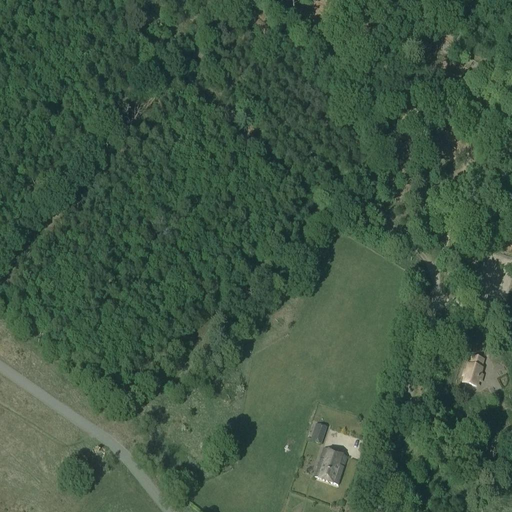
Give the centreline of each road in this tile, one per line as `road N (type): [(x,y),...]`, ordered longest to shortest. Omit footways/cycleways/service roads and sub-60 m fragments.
road 1 (unclassified): [(375,511),(435,272),(136,0)]
road 2 (unknown): [(466,164),(250,0)]
road 3 (unclassified): [(0,366),(118,451),(168,511)]
road 4 (track): [(365,209),(455,200),(435,272)]
road 5 (unknown): [(466,164),(488,77),(493,68),(511,74)]
